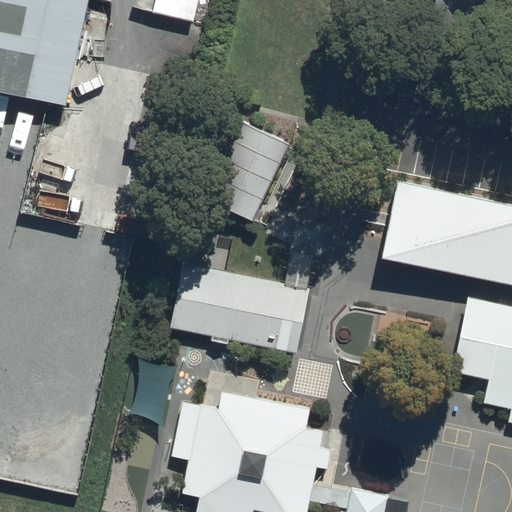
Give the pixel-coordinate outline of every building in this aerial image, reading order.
[(82,0),(0,0),(0,71),(64,85),(82,0)] [(155,0),(154,9),(190,17),(193,0),(155,0)] [(496,0),(440,0),(494,11),(496,0)] [(287,138),(241,116),(204,192),(250,214),(287,138)] [(511,196),(394,171),(378,248),(511,276),(511,196)] [(307,284),(182,259),(169,323),(294,348),(307,284)] [(511,301),(466,292),(450,365),(489,373),(484,397),(510,403),(506,418),(511,419),(511,301)] [(215,403),(198,399),(179,488),(197,491),(193,509),(207,511),(248,511),(251,502),(299,511),(303,511),(322,426),(304,422),(307,404),(219,385),(215,403)] [(383,511),(388,491),(349,483),(343,511),(383,511)]
